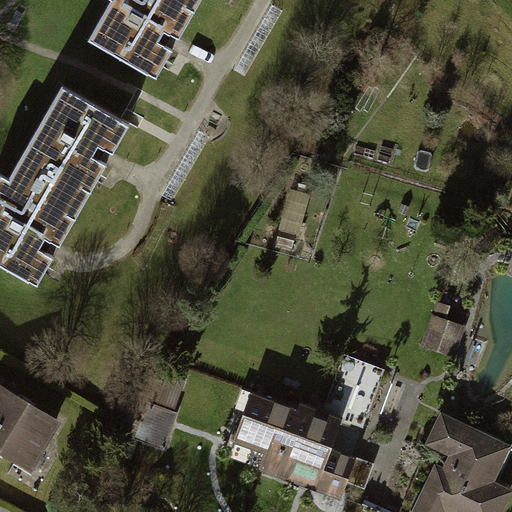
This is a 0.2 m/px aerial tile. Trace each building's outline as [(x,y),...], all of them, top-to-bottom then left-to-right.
[(114,0),(91,40),(155,76),(161,66),(163,63),(173,45),(161,38),(166,28),(179,35),(199,0),(114,0)] [(115,151),(131,123),(62,83),(9,173),(2,168),(0,171),(0,261),(37,283),(45,269),(54,255),(39,246),(46,235),(60,244),(100,176),(108,162),(93,154),(100,142),(115,151)] [(304,232),(310,196),(291,192),(285,229),(304,232)] [(468,321),(449,315),(453,303),(440,299),(425,345),(457,355),(468,321)] [(481,362),(487,339),(465,334),(459,357),(481,362)] [(0,451),(31,471),(62,420),(16,392),(19,386),(0,372),(0,451)] [(140,444),(173,450),(184,396),(151,389),(140,444)] [(345,427),(253,393),(235,444),(264,454),(257,473),(344,505),(358,468),(333,458),(345,427)] [(510,446),(444,414),(431,440),(453,450),(444,468),(438,465),(415,511),(444,511),(446,509),(451,511),(500,511),(511,488),(494,480),(510,446)]
